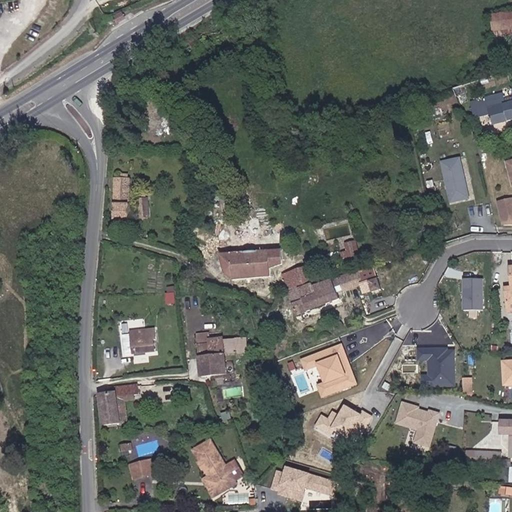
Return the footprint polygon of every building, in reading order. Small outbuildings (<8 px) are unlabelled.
[(511,9),(499,10),(501,37),(511,35),(511,9)] [(511,114),(511,90),(510,91),(511,98),(501,100),(499,93),(476,99),(477,107),(480,117),(486,115),(487,121),(511,114)] [(477,107),(475,99),(467,102),(471,119),(480,117),(477,107)] [(468,196),(458,151),(438,155),(447,199),(468,196)] [(109,224),(128,224),(128,183),(110,183),(109,224)] [(511,190),(498,194),(503,217),(511,217),(511,190)] [(361,254),(358,240),(343,243),(347,257),(361,254)] [(270,249),(218,259),(220,278),(230,283),(268,276),(267,267),(274,265),(270,249)] [(280,275),(285,295),(311,287),(309,280),(318,277),(315,265),(280,275)] [(511,266),(507,267),(509,286),(503,287),(506,311),(511,310),(511,266)] [(365,271),(351,275),(355,290),(359,301),(372,297),(365,271)] [(351,275),(343,277),(333,280),(338,297),(355,290),(351,275)] [(483,310),(483,279),(462,278),(461,309),(483,310)] [(338,297),(333,280),(311,287),(285,295),(291,319),(332,308),(330,299),(338,297)] [(150,325),(126,328),(126,332),(119,333),(120,349),(128,349),(128,350),(149,348),(148,336),(151,336),(150,325)] [(226,371),(219,325),(190,329),(197,376),(226,371)] [(341,343),(300,359),(305,372),(316,368),(321,382),(315,385),(320,398),(357,385),(341,343)] [(455,346),(418,346),(418,361),(426,361),(426,375),(419,375),(419,389),(455,389),(455,346)] [(511,363),(502,363),(502,383),(511,382),(511,363)] [(473,394),(473,377),(464,377),(464,394),(473,394)] [(139,400),(134,379),(109,386),(111,398),(95,402),(102,436),(118,432),(114,408),(129,403),(139,400)] [(440,412),(401,400),(395,423),(416,430),(412,444),(430,449),(440,412)] [(114,408),(118,432),(126,429),(123,413),(130,410),(129,403),(114,408)] [(321,414),(314,426),(354,450),(373,416),(362,410),(360,413),(343,403),(337,413),(332,410),(327,418),(321,414)] [(238,481),(213,437),(196,447),(211,474),(206,477),(215,494),(238,481)] [(138,453),(137,446),(124,449),(126,460),(135,458),(134,454),(138,453)] [(159,476),(155,459),(134,463),(139,481),(159,476)] [(511,461),(475,460),(474,471),(511,472),(511,461)] [(340,482),(284,465),(282,473),(275,471),(270,489),(276,491),(275,495),(302,503),(306,489),(335,498),(340,482)]
